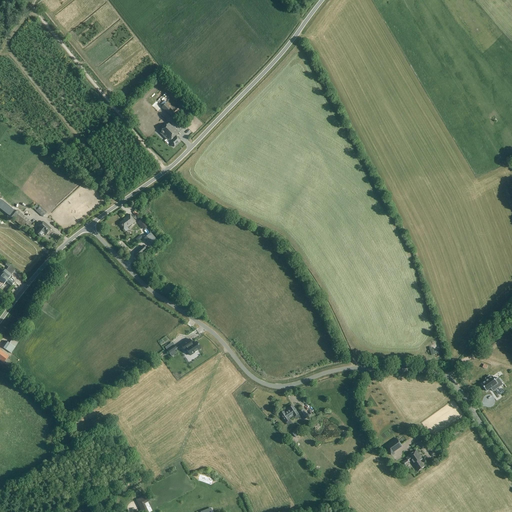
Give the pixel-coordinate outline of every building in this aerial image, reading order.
[(165,104),(162,107),(170,116),(173,113),(165,104)] [(169,123),(159,133),(174,147),(180,141),(176,136),(179,133),(169,123)] [(36,211),(43,217),(46,213),(40,207),(36,211)] [(23,209),(21,211),(34,224),(37,221),(23,209)] [(135,211),(139,219),(143,217),(139,209),(135,211)] [(23,227),(26,224),(29,227),(31,224),(28,221),(29,221),(17,211),(11,218),(23,227)] [(124,220),(119,223),(123,230),(127,227),(127,228),(135,222),(130,215),(123,219),(124,220)] [(137,223),(141,228),(147,224),(143,219),(137,223)] [(39,229),(36,233),(40,237),(44,233),(46,235),(51,229),(44,222),(43,223),(43,222),(42,222),(40,223),(41,224),(41,225),(38,228),(39,229)] [(145,238),(151,245),(156,240),(150,233),(145,238)] [(134,254),(138,258),(146,250),(142,246),(134,254)] [(16,270),(10,266),(7,263),(5,265),(8,268),(6,271),(0,277),(0,281),(4,284),(6,282),(11,287),(15,282),(9,278),(11,276),(11,275),(16,270)] [(61,272),(55,282),(60,285),(67,275),(61,272)] [(193,334),(196,324),(191,323),(187,332),(193,334)] [(11,354),(15,348),(18,344),(20,339),(16,338),(15,337),(17,333),(14,331),(13,333),(14,334),(13,336),(12,335),(10,339),(12,340),(9,344),(6,341),(2,347),(5,350),(11,354)] [(184,352),(186,351),(190,357),(201,350),(196,342),(192,345),(191,343),(192,343),(189,339),(180,346),(184,352)] [(165,348),(167,351),(166,351),(169,355),(177,349),(174,346),(170,348),(168,346),(165,348)] [(0,360),(4,363),(8,357),(0,350),(0,360)] [(491,375),(480,383),(489,395),(500,387),(491,375)] [(294,416),(295,417),(297,420),(301,417),(299,414),(298,415),(293,406),(289,409),(290,410),(285,413),(284,412),(280,414),(286,423),(288,426),(292,423),(290,420),(290,421),(289,419),(294,416)] [(309,417),(313,415),(309,407),(305,409),(309,417)] [(299,412),(304,420),(308,417),(303,409),(299,412)] [(301,434),(297,429),(292,433),(296,438),(301,434)] [(396,438),(385,446),(391,456),(395,453),(393,451),(401,445),(396,438)] [(417,443),(417,444),(421,450),(422,450),(427,447),(427,446),(423,440),(421,440),(417,443)] [(417,450),(408,457),(406,458),(407,460),(402,463),(404,466),(404,465),(404,466),(409,463),(411,462),(418,471),(424,467),(420,461),(422,460),(421,457),(417,450)] [(136,500),(141,511),(148,511),(144,504),(149,502),(145,495),(144,496),(136,500)]
